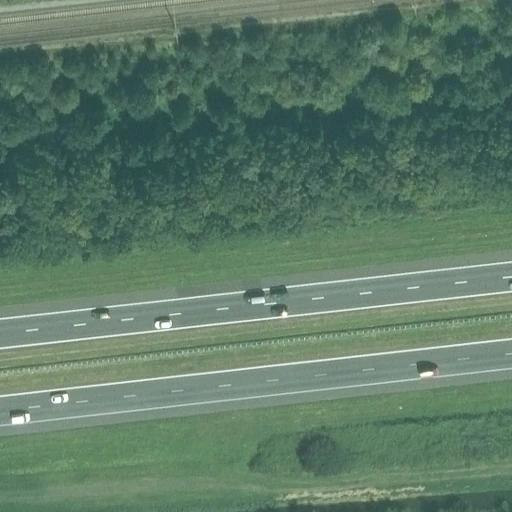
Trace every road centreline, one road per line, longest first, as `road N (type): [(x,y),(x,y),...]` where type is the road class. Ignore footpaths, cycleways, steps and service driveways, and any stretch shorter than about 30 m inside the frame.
road 1 (motorway): [(511,281),(0,340)]
road 2 (motorway): [(0,416),(511,358)]
